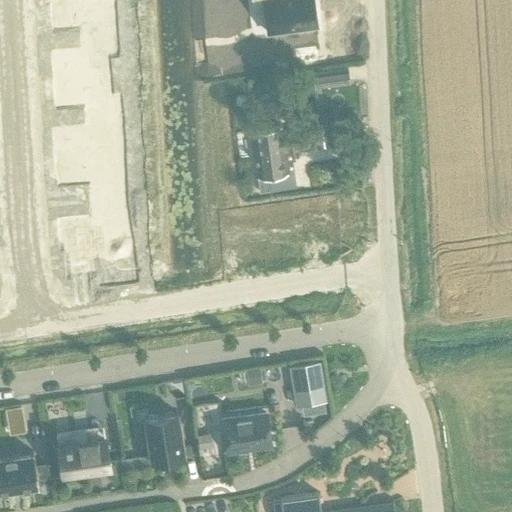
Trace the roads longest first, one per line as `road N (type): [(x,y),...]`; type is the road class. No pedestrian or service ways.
road 1 (residential): [(0,385),(339,333),(392,334)]
road 2 (residential): [(22,313),(388,264)]
road 3 (residential): [(22,313),(4,0)]
road 4 (unclassified): [(388,264),(373,0)]
road 5 (residential): [(49,511),(249,480)]
road 6 (unclassified): [(249,480),(346,423),(383,377)]
road 7 (unclassified): [(430,511),(414,405),(383,377)]
